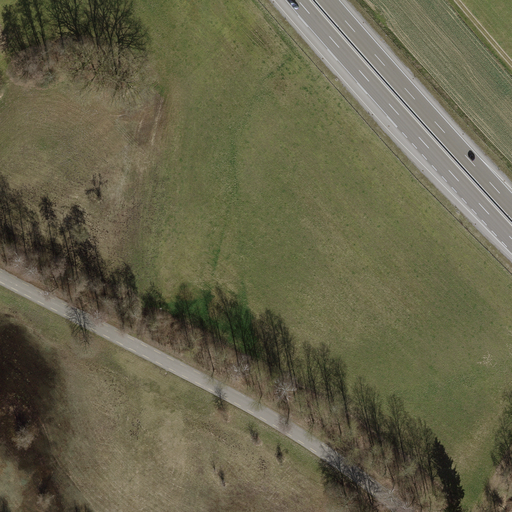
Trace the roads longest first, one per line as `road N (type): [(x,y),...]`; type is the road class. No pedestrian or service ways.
road 1 (unclassified): [(0,276),(289,430),(404,511)]
road 2 (motorway): [(297,0),(511,239)]
road 3 (motorway): [(511,204),(328,0)]
